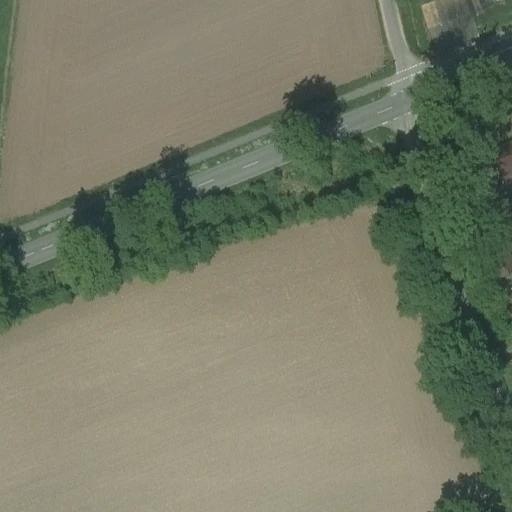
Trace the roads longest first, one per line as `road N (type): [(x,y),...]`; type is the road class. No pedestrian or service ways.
road 1 (tertiary): [(410,101),(0,269)]
road 2 (unclassified): [(410,101),(444,273),(511,458)]
